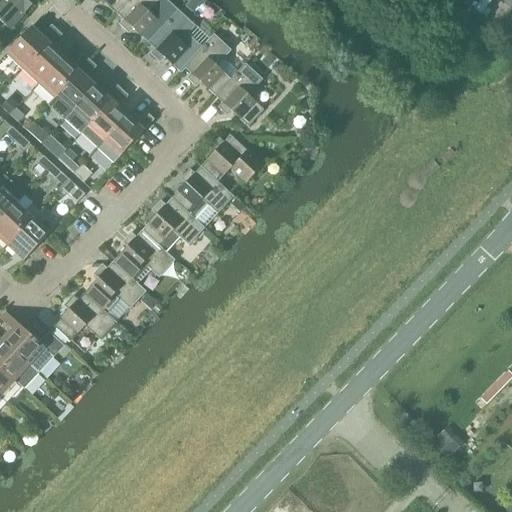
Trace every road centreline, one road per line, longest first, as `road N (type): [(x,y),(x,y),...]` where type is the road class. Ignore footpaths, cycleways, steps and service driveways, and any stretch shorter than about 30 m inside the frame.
road 1 (residential): [(0,284),(34,310),(186,137),(185,116),(63,0)]
road 2 (tertiary): [(244,511),(511,228)]
